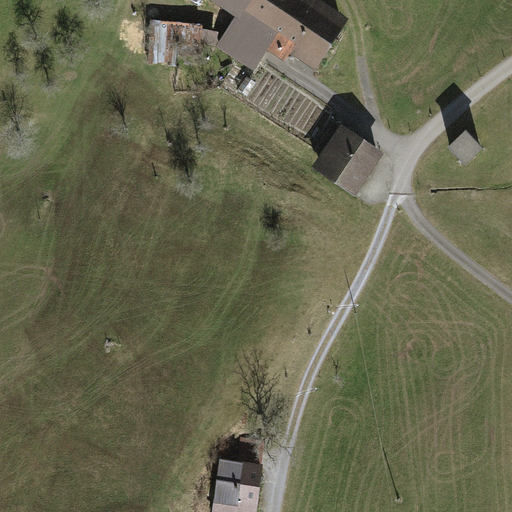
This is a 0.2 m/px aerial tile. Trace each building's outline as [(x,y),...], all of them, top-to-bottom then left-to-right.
[(348,21),(317,0),(208,0),(236,19),(218,45),(254,70),(267,50),(284,62),(291,53),(315,69),(348,21)] [(202,24),(154,20),(150,63),(176,65),(178,41),(200,43),(202,24)] [(384,154),(341,125),(314,166),(357,195),(384,154)] [(466,133),(450,148),(465,163),(481,148),(466,133)] [(242,436),(237,463),(261,467),(266,440),(242,436)] [(237,463),(219,460),(211,511),(258,511),(265,467),(261,467),(237,463)]
